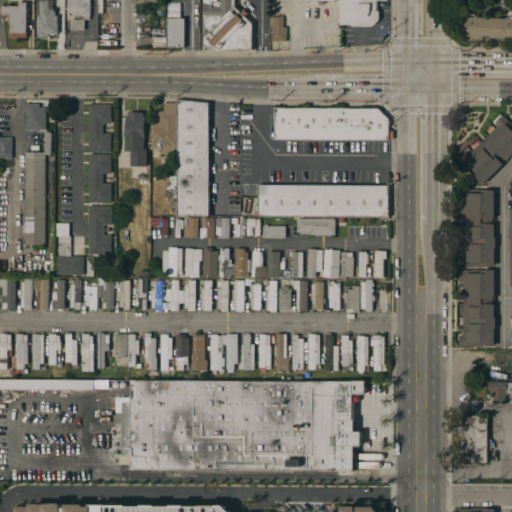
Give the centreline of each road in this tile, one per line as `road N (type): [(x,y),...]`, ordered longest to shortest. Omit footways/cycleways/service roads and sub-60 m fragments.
road 1 (primary): [(407,62),(408,285),(423,322)]
road 2 (secondary): [(407,62),(191,65),(164,75)]
road 3 (primary): [(423,511),(423,322)]
road 4 (secondary): [(164,75),(0,73)]
road 5 (secondary): [(164,75),(324,87)]
road 6 (primary): [(432,224),(432,88)]
